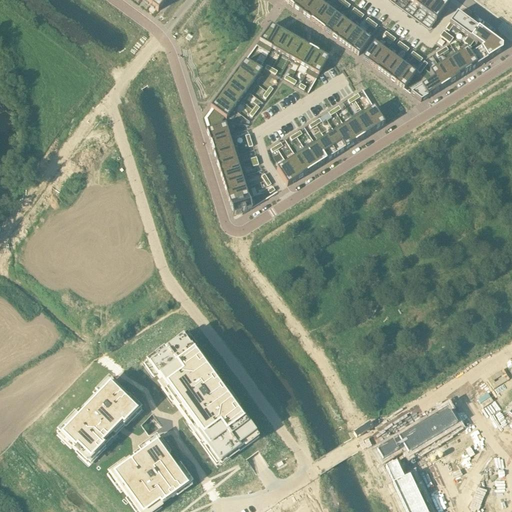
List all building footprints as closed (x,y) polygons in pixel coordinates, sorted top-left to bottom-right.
[(153,0),(149,6),(150,7),(150,8),(153,11),(154,10),(158,13),(167,0),(153,0)] [(286,0),(284,2),(293,9),(299,0),(286,0)] [(299,0),(293,9),(302,15),(313,0),(299,0)] [(318,0),(313,0),(302,15),(310,22),(324,4),(318,0)] [(411,0),(409,3),(418,10),(425,0),(411,0)] [(438,0),(425,0),(418,10),(427,16),(439,0),(438,0)] [(439,0),(427,16),(436,23),(447,7),(439,0)] [(324,4),(310,22),(317,27),(330,9),(324,4)] [(330,9),(317,27),(324,32),(337,14),(330,9)] [(337,14),(324,32),(331,37),(344,19),(337,14)] [(457,14),(449,24),(460,33),(468,22),(457,14)] [(344,19),(331,37),(338,42),(351,24),(344,19)] [(468,22),(460,33),(471,40),(478,30),(468,22)] [(351,24),(338,42),(344,47),(357,29),(351,24)] [(271,27),(256,47),(269,54),(281,32),(271,27)] [(357,29),(344,47),(351,52),(364,34),(357,29)] [(478,30),(471,40),(482,49),(494,41),(478,30)] [(281,32),(269,54),(271,50),(280,55),(290,38),(281,32)] [(364,34),(351,52),(358,57),(371,39),(364,34)] [(290,38),(280,55),(289,60),(288,62),(289,62),(300,43),(290,38)] [(482,49),(481,50),(488,61),(502,52),(502,47),(494,41),(482,49)] [(375,42),(362,60),(369,65),(381,49),(381,50),(383,48),(375,42)] [(300,43),(289,62),(298,68),(309,48),(300,43)] [(309,48),(298,68),(300,66),(308,71),(306,75),(318,54),(309,48)] [(381,49),(369,65),(376,70),(388,54),(387,54),(381,50),(381,49)] [(481,50),(470,57),(477,68),(488,61),(481,50)] [(467,51),(457,57),(468,73),(477,68),(470,57),(467,51)] [(388,54),(376,70),(383,75),(396,57),(389,52),(387,54),(388,54)] [(318,54),(306,75),(316,81),(318,77),(328,59),(318,54)] [(396,57),(383,75),(390,80),(403,62),(396,57)] [(457,57),(448,63),(458,79),(468,73),(457,57)] [(245,62),(238,72),(257,86),(258,86),(254,83),(262,72),(245,62)] [(403,62),(390,80),(397,85),(408,70),(410,68),(403,62)] [(448,63),(439,69),(449,85),(458,79),(448,63)] [(439,69),(429,74),(433,81),(440,91),(449,85),(439,69)] [(408,70),(397,85),(404,90),(415,75),(408,70)] [(238,72),(231,81),(251,95),(257,86),(238,72)] [(231,81),(224,90),(242,103),(248,94),(250,96),(251,95),(231,81)] [(433,81),(410,95),(421,103),(440,91),(433,81)] [(224,90),(217,99),(235,112),(242,103),(224,90)] [(213,111),(207,120),(222,123),(225,119),(226,120),(233,111),(235,113),(235,112),(217,99),(210,109),(213,111)] [(361,112),(374,133),(384,126),(374,110),(364,116),(361,112)] [(361,112),(351,118),(364,139),(374,133),(361,112)] [(354,122),(344,128),(355,145),(364,139),(351,118),(354,122)] [(210,131),(206,132),(210,143),(233,136),(233,135),(229,137),(225,126),(223,126),(222,123),(207,120),(210,131)] [(344,128),(335,134),(345,151),(355,145),(344,128)] [(335,134),(325,140),(336,157),(345,151),(335,134)] [(233,136),(210,143),(213,153),(237,146),(233,136)] [(313,142),(326,163),(336,157),(325,140),(316,146),(313,142)] [(313,142),(303,148),(316,169),(326,163),(313,142)] [(237,146),(213,153),(217,164),(240,156),(237,157),(234,147),(237,147),(237,146)] [(304,151),(295,156),(307,175),(316,169),(303,148),(303,149),(304,151)] [(240,156),(217,164),(219,171),(220,174),(243,167),(240,156)] [(296,159),(286,165),(297,181),(307,175),(295,156),(294,157),(296,159)] [(286,165),(276,171),(287,188),(297,181),(286,165)] [(243,167),(220,174),(223,184),(246,177),(243,167)] [(246,177),(223,184),(226,195),(250,187),(246,177)] [(250,187),(226,195),(229,204),(230,205),(253,198),(250,187)] [(253,198),(230,205),(233,216),(241,213),(242,216),(252,210),(252,209),(249,200),(249,199),(253,198)] [(110,390),(60,442),(130,511),(158,511),(253,444),(259,452),(267,446),(186,335),(110,390)] [(499,378),(489,384),(499,401),(510,394),(509,393),(511,391),(507,384),(504,386),(499,378)] [(480,390),(479,390),(489,407),(490,406),(499,401),(489,384),(481,389),(479,389),(480,390)] [(470,396),(469,396),(481,416),(492,409),(490,406),(489,407),(479,390),(471,395),(470,395),(470,396)] [(460,402),(471,422),(481,416),(469,396),(461,401),(461,400),(460,401),(460,402)] [(447,409),(437,415),(449,435),(459,429),(447,409)] [(437,415),(427,421),(439,440),(438,440),(439,442),(450,436),(449,435),(437,415)] [(427,421),(417,427),(429,446),(438,440),(439,440),(427,421)] [(417,427),(408,433),(419,452),(420,454),(430,448),(429,446),(417,427)] [(406,434),(398,439),(398,440),(404,449),(409,458),(419,452),(408,433),(406,434)] [(381,449),(376,452),(382,463),(385,461),(391,457),(404,449),(398,440),(393,443),(392,442),(382,448),(380,449),(381,449)] [(470,448),(465,451),(470,459),(475,456),(470,448)] [(388,467),(384,469),(386,471),(385,472),(386,473),(387,473),(392,485),(404,480),(396,463),(394,464),(391,457),(385,461),(388,467)] [(392,485),(396,495),(417,485),(413,476),(404,480),(392,485)] [(417,485),(396,495),(401,505),(423,495),(418,485),(417,485)] [(423,495),(401,505),(404,511),(411,511),(427,505),(427,506),(428,505),(423,495)]
